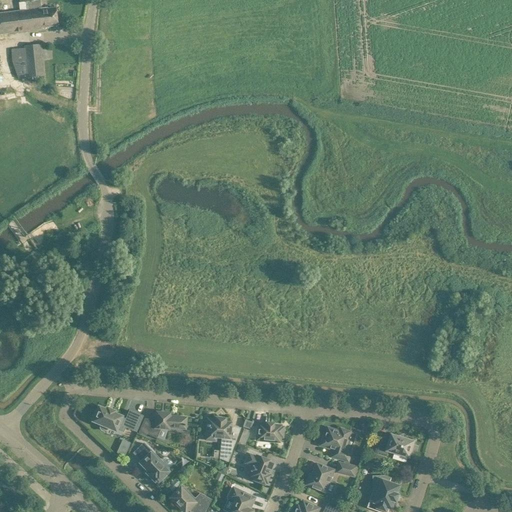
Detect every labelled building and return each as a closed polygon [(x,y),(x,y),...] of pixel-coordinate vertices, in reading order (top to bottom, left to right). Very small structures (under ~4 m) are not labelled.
[(39,0),(19,0),(19,2),(18,2),(19,11),(0,13),(0,34),(23,31),(41,29),(40,27),(57,25),(55,8),(47,9),(47,7),(40,8),(39,0)] [(40,44),(24,46),(23,46),(23,49),(11,50),(11,62),(17,79),(44,76),(40,44)] [(121,416),(113,413),(114,411),(107,408),(107,410),(99,407),(97,412),(95,411),(93,416),(95,416),(93,421),(101,424),(100,426),(100,428),(101,430),(103,431),(105,430),(107,429),(107,427),(115,430),(116,429),(123,431),(125,426),(136,431),(142,416),(130,411),(126,420),(121,417),(121,416)] [(186,418),(183,418),(169,416),(169,415),(165,414),(164,413),(162,413),(160,414),(156,414),(156,420),(145,419),(139,432),(146,435),(146,434),(148,434),(156,437),(160,428),(168,429),(168,428),(174,429),(174,427),(185,429),(186,418)] [(231,423),(224,423),(225,419),(216,418),(216,420),(208,419),(206,439),(215,440),(215,436),(222,437),(220,458),(228,461),(236,438),(240,428),(230,427),(231,423)] [(281,426),(273,425),(273,423),(266,422),(266,424),(265,424),(265,425),(259,425),(260,424),(258,424),(257,440),(269,441),(279,442),(280,436),(282,436),(283,427),(281,427),(281,426)] [(345,450),(350,432),(342,429),(341,432),(329,428),(326,437),(324,437),(321,445),(336,449),(334,456),(348,461),(351,452),(345,450)] [(415,441),(402,437),(392,435),(391,440),(383,437),(379,452),(387,454),(388,451),(410,457),(411,453),(415,454),(417,446),(413,445),(415,441)] [(158,481),(168,472),(166,470),(168,468),(161,461),(143,443),(134,453),(142,461),(140,463),(148,471),(147,473),(148,475),(147,476),(147,477),(147,478),(147,479),(148,480),(149,480),(151,481),(152,480),(153,480),(154,481),(156,480),(157,481),(157,480),(158,481)] [(237,445),(235,451),(245,455),(247,449),(237,445)] [(273,462),(264,458),(257,456),(256,457),(249,455),(246,463),(253,465),(248,477),(264,484),(265,482),(267,481),(269,477),(268,475),(273,462)] [(356,457),(354,463),(360,465),(362,459),(356,457)] [(340,463),(338,472),(355,476),(357,467),(340,463)] [(326,491),(334,470),(319,465),(317,464),(313,475),(311,475),(307,484),(326,491)] [(220,482),(223,475),(217,473),(215,479),(220,482)] [(399,495),(397,494),(400,486),(390,482),(392,477),(385,475),(373,476),(374,476),(374,486),(376,487),(375,489),(376,489),(380,490),(375,501),(370,500),(367,507),(380,511),(388,511),(390,508),(392,508),(395,501),(397,501),(399,495)] [(205,511),(209,502),(211,499),(199,493),(194,498),(183,488),(182,488),(181,487),(170,498),(172,499),(171,500),(171,501),(171,502),(171,504),(172,505),(173,505),(174,506),(175,506),(176,505),(177,505),(184,511),(188,509),(191,511),(196,511),(199,507),(205,511)] [(251,511),(252,511),(248,509),(254,498),(233,488),(228,498),(235,501),(229,511),(251,511)] [(317,511),(319,509),(313,505),(304,501),(301,507),(299,507),(296,511),(317,511)]
